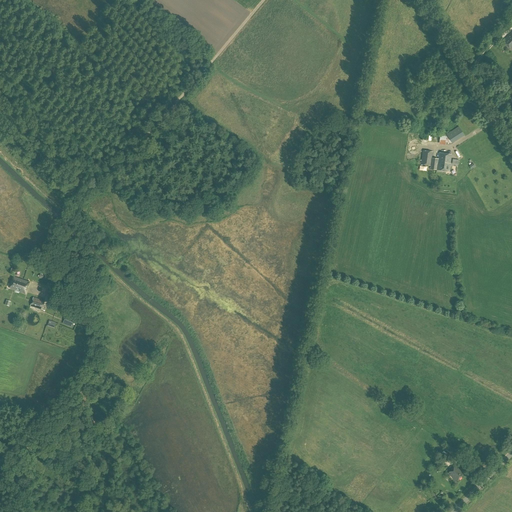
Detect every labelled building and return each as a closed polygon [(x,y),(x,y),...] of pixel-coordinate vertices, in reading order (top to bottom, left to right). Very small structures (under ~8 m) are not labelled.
[(510,50),(511,48),(511,31),(502,42),(510,50)] [(452,143),(464,136),(458,127),(446,135),(447,136),(427,134),(426,143),(445,145),(445,143),(452,143)] [(464,153),(470,163),(493,149),(488,140),(464,153)] [(438,159),(432,158),(432,152),(423,151),(421,164),(431,166),(430,169),(449,172),(451,154),(439,153),(438,159)] [(41,271),(39,277),(48,280),(50,274),(41,271)] [(29,281),(11,276),(8,289),(15,291),(16,288),(19,289),(19,292),(25,294),(29,281)] [(42,310),(44,301),(33,297),(30,306),(42,310)] [(30,326),(34,326),(38,324),(39,322),(39,318),(39,316),(37,314),(32,312),(30,313),(27,315),(26,317),(26,320),(28,324),(30,326)] [(65,319),(62,323),(72,327),(74,322),(65,319)] [(54,328),(56,323),(49,320),(47,326),(54,328)] [(456,456),(458,453),(445,445),(443,448),(456,456)] [(456,482),(464,474),(455,466),(448,474),(456,482)]
